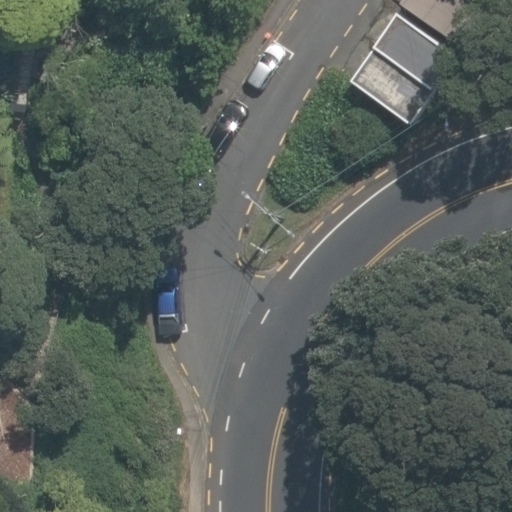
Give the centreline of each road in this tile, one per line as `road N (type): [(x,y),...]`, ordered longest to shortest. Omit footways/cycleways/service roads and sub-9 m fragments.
road 1 (residential): [(348,0),(235,176),(237,289),(264,355),(291,362)]
road 2 (tertiary): [(511,208),(467,217),(369,273),(291,362)]
road 3 (tertiary): [(291,362),(279,511)]
